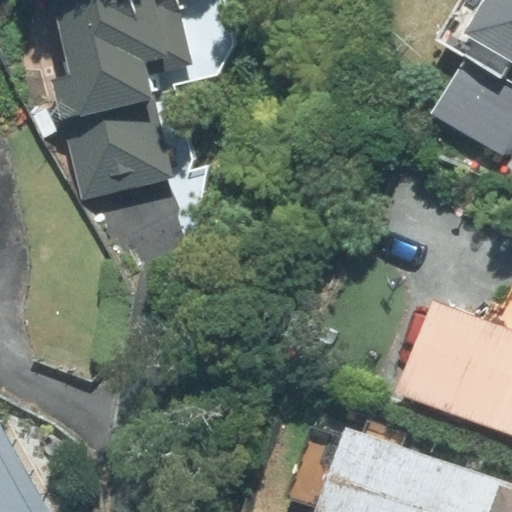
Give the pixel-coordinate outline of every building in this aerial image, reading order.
[(66,114),(87,202),(172,181),(154,101),(169,98),(164,73),(202,64),(191,15),(193,13),(190,0),(61,0),(79,76),(62,80),(70,114),(66,114)] [(511,0),(496,0),(478,30),(484,35),(436,112),(510,157),(511,153),(511,0)] [(511,428),(511,319),(449,294),(412,388),(511,428)] [(59,511),(6,417),(0,419),(0,511),(59,511)] [(511,511),(511,478),(361,422),(328,511),(511,511)]
